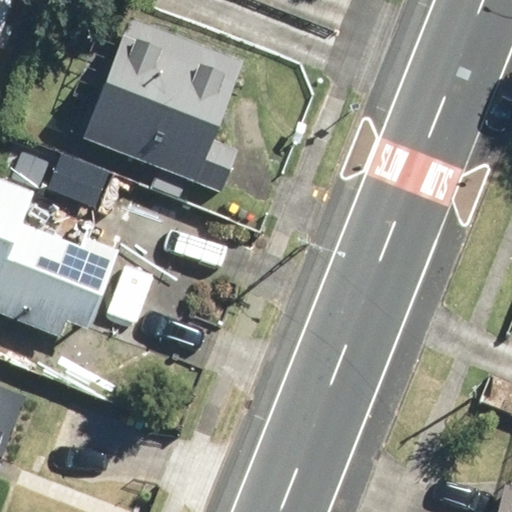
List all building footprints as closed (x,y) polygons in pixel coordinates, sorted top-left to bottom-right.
[(0,0),(0,32),(14,0),(0,0)] [(248,67),(140,21),(90,139),(230,199),(264,120),(231,106),(248,67)] [(0,179),(0,316),(62,342),(70,325),(96,336),(129,255),(84,236),(79,247),(29,226),(42,196),(0,179)] [(0,378),(0,494),(10,469),(0,465),(0,397),(6,381),(0,378)] [(511,511),(511,488),(503,487),(497,511),(511,511)]
